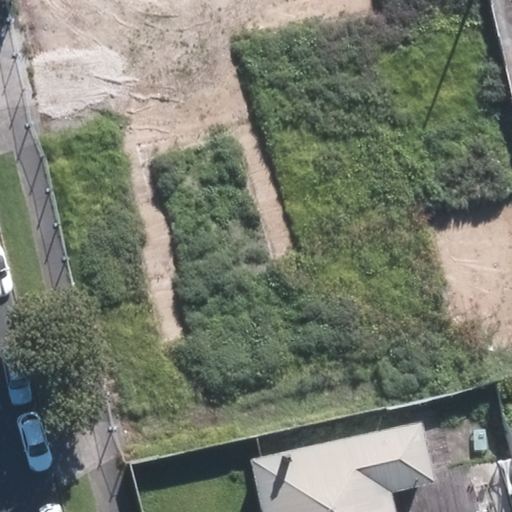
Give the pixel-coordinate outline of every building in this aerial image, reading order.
[(333,277),(305,284),(295,242),(268,122),(186,139),(150,148),(149,148),(167,222),(158,223),(168,271),(180,323),(189,320),(202,382),(204,382),(211,380),(214,389),(214,390),(274,376),(273,370),(272,366),(335,352),(351,350),(334,277),(333,277)] [(479,147),(453,152),(460,184),(485,179),(479,147)] [(382,396),(471,377),(465,355),(461,332),(459,331),(372,350),(382,396)] [(502,339),(470,346),(475,372),(508,366),(502,339)] [(246,457),(258,511),(392,511),(388,490),(433,480),(420,422),(419,419),(252,456),(246,457)]
